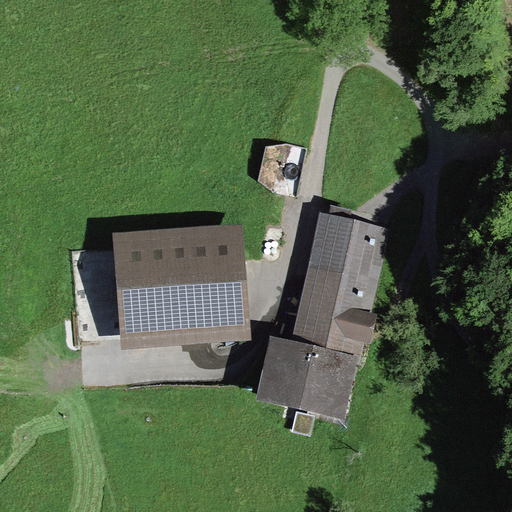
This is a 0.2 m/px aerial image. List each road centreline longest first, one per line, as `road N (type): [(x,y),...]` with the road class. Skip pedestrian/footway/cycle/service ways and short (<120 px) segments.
road 1 (track): [(511,403),(443,294),(428,200),(437,126),(394,74),(300,0)]
road 2 (track): [(338,36),(312,184)]
